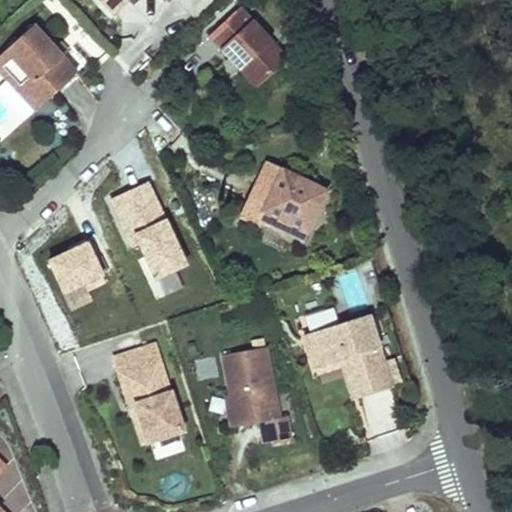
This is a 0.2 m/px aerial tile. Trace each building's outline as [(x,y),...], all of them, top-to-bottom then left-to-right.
[(98,0),(111,13),(124,0),(98,0)] [(241,5),(209,35),(237,64),(258,86),(289,56),(241,5)] [(75,68),(31,21),(0,49),(0,69),(6,76),(13,70),(41,100),(75,68)] [(41,100),(13,70),(6,76),(34,107),(41,100)] [(264,157),(238,220),(276,236),(280,227),(308,239),(331,184),(264,157)] [(372,265),(336,275),(347,313),(383,303),(372,265)] [(365,311),(300,332),(311,365),(342,355),(355,394),(367,390),(388,383),(365,311)] [(113,353),(129,402),(135,400),(147,437),(163,432),(182,426),(154,339),(113,353)] [(262,339),(219,349),(228,389),(234,420),(258,415),(262,436),(276,433),(289,430),(285,408),(277,410),(262,339)] [(342,355),(311,365),(313,370),(338,362),(349,396),(355,394),(342,355)] [(228,389),(223,390),(229,421),(234,420),(228,389)] [(135,400),(129,402),(141,439),(147,437),(135,400)] [(14,511),(0,498),(0,482),(16,466),(0,450),(0,511),(14,511)]
